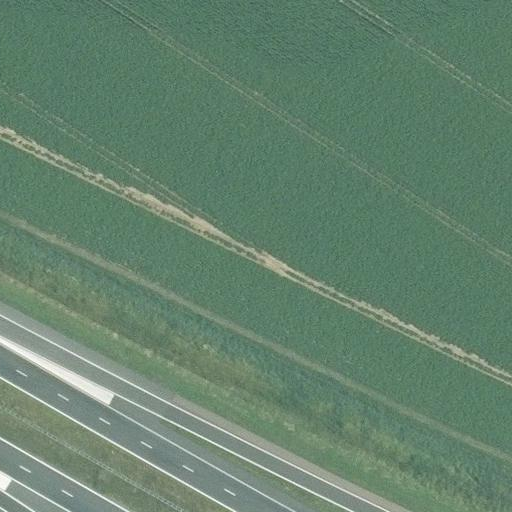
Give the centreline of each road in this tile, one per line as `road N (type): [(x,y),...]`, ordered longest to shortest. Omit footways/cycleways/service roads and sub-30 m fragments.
road 1 (motorway): [(370,511),(0,325)]
road 2 (motorway): [(269,511),(0,359)]
